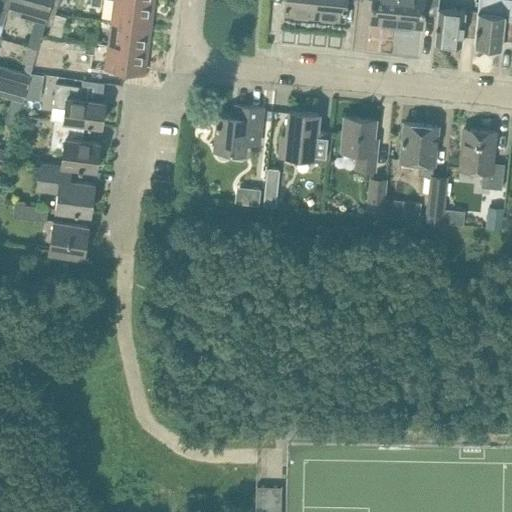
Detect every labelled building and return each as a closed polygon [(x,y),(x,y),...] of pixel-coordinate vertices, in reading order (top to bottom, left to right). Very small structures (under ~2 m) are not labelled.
[(14,0),(12,0),(9,12),(46,22),(49,10),(14,0)] [(52,0),(14,0),(49,10),(52,0)] [(151,25),(154,1),(146,0),(113,0),(111,20),(151,25)] [(313,15),(314,0),(285,0),(284,12),(313,15)] [(314,0),(313,15),(344,18),(345,0),(314,0)] [(372,0),(370,21),(396,24),(398,0),(372,0)] [(424,2),(438,3),(439,3),(438,0),(398,0),(396,24),(422,27),(424,2)] [(475,36),(478,10),(438,6),(434,40),(462,43),(463,35),(475,36)] [(511,39),(511,13),(478,10),(475,36),(474,44),(502,47),(502,39),(511,39)] [(41,35),(44,23),(33,20),(30,32),(32,32),(41,35)] [(148,49),(151,25),(111,20),(108,44),(148,49)] [(87,30),(86,41),(97,43),(98,32),(87,30)] [(95,53),(97,43),(86,41),(85,52),(95,53)] [(144,74),(148,49),(108,44),(105,69),(90,67),(88,79),(123,83),(124,71),(144,74)] [(0,78),(27,87),(31,74),(0,65),(0,78)] [(0,93),(24,100),(27,87),(0,78),(0,93)] [(101,125),(105,100),(81,97),(82,85),(62,83),(55,82),(52,106),(51,118),(55,118),(63,120),(88,123),(101,125)] [(258,143),(262,108),(262,106),(236,104),(235,115),(218,113),(217,121),(216,121),(216,126),(217,126),(215,148),(217,148),(216,152),(220,157),(226,158),(230,155),(231,150),(244,151),(245,142),(258,143)] [(282,133),(280,153),(327,158),(330,131),(317,130),(318,112),(289,109),(287,133),(282,133)] [(345,115),(343,135),(342,150),(358,151),(357,168),(374,169),(376,146),(372,146),(375,118),(345,115)] [(23,120),(22,125),(26,130),(32,131),(36,127),(37,122),(33,117),(28,116),(23,120)] [(99,140),(86,139),(88,123),(63,120),(55,118),(53,136),(51,149),(65,150),(63,164),(70,165),(96,168),(99,140)] [(434,162),(436,144),(438,124),(404,121),(400,159),(419,161),(418,175),(430,176),(430,174),(432,174),(433,162),(434,162)] [(464,127),(462,147),(460,167),(483,170),(482,186),(502,188),(504,163),(492,161),(496,131),(464,127)] [(0,148),(0,162),(6,164),(10,151),(0,148)] [(69,179),(70,165),(63,164),(41,161),(38,187),(58,190),(56,207),(90,212),(94,182),(69,179)] [(267,168),(264,203),(276,205),(279,169),(267,168)] [(447,176),(432,174),(430,174),(430,176),(426,221),(443,222),(444,208),(447,176)] [(369,210),(368,216),(381,217),(382,211),(385,179),(371,178),(369,210)] [(249,186),(248,202),(260,203),(261,188),(249,186)] [(421,201),(402,199),(400,217),(419,219),(421,201)] [(48,206),(14,202),(13,216),(46,220),(48,206)] [(504,207),(487,206),(479,205),(477,225),(485,226),(485,227),(502,229),(504,207)] [(443,222),(463,225),(464,210),(444,208),(443,222)] [(88,225),(68,222),(54,220),(50,249),(83,255),(88,225)] [(281,511),(281,487),(257,487),(256,511),(281,511)]
